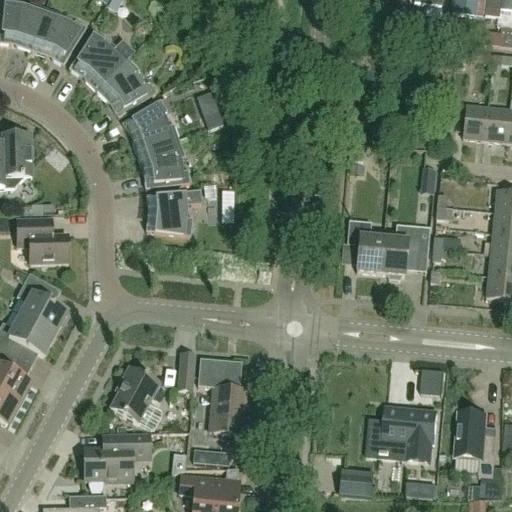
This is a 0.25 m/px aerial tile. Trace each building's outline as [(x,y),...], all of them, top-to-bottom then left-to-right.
[(444,9),(445,0),(416,0),(416,6),(444,9)] [(477,0),(454,0),(453,15),(475,18),(477,0)] [(511,0),(498,0),(497,13),(511,14),(511,0)] [(31,55),(45,13),(29,8),(26,15),(20,13),(14,13),(15,4),(2,3),(0,17),(0,47),(12,49),(31,55)] [(62,19),(45,13),(31,55),(49,62),(62,70),(86,32),(74,25),(70,32),(65,29),(59,27),(62,19)] [(446,27),(432,25),(430,44),(444,45),(446,27)] [(460,28),(446,27),(444,45),(458,47),(460,28)] [(511,46),(511,34),(499,33),(497,51),(511,53),(511,46)] [(95,96),(127,64),(115,52),(109,57),(105,53),(99,50),(104,43),(92,36),(68,74),(82,82),(95,96)] [(482,67),(483,58),(471,57),(470,66),(482,67)] [(511,70),(511,61),(493,59),(491,75),(494,75),(496,69),(511,70)] [(127,64),(95,96),(109,109),(117,122),(155,98),(148,87),(141,91),(138,86),(133,82),(139,76),(127,64)] [(223,130),(211,97),(196,103),(207,135),(223,130)] [(136,160),(178,145),(173,129),(165,132),(163,126),(160,121),(166,116),(159,105),(121,129),(130,142),(136,160)] [(483,146),(487,113),(465,111),(462,143),(483,146)] [(508,115),(487,113),(483,146),(505,148),(508,115)] [(1,140),(1,147),(0,147),(0,193),(13,193),(23,183),(31,183),(30,139),(1,140)] [(184,161),(178,145),(136,160),(143,178),(145,194),(189,189),(187,175),(179,176),(178,170),(176,164),(184,161)] [(349,168),(348,178),(363,179),(363,169),(349,168)] [(213,192),(205,193),(206,206),(214,205),(213,192)] [(428,226),(428,194),(409,193),(408,210),(414,210),(414,226),(428,226)] [(147,216),(145,236),(190,241),(192,223),(183,222),(184,216),(183,210),(201,208),(200,195),(146,201),(147,216)] [(233,228),(234,196),(222,196),(221,228),(233,228)] [(511,197),(496,196),(494,217),(511,219),(511,197)] [(437,200),(436,212),(445,213),(446,200),(437,200)] [(445,213),(436,212),(435,224),(444,224),(445,213)] [(511,219),(494,217),(492,238),(511,240),(511,219)] [(29,269),(67,269),(67,240),(51,241),(51,224),(16,225),(17,252),(29,251),(29,269)] [(371,228),(360,227),(348,226),(346,250),(358,251),(355,277),(379,279),(383,244),(370,242),(371,228)] [(406,255),(427,257),(429,233),(395,230),(394,244),(383,244),(379,279),(386,280),(388,285),(399,286),(402,281),(403,281),(406,255)] [(511,240),(492,238),(490,260),(511,261),(511,240)] [(433,243),(431,267),(440,268),(442,243),(433,243)] [(511,261),(490,260),(488,281),(511,282),(511,261)] [(337,280),(346,280),(347,262),(337,261),(337,280)] [(431,275),(429,287),(438,288),(439,276),(431,275)] [(20,319),(55,338),(66,317),(52,310),(60,295),(29,279),(16,302),(27,307),(20,319)] [(511,282),(488,281),(486,302),(511,304),(511,282)] [(0,354),(18,364),(24,352),(42,361),(55,338),(20,319),(13,334),(2,328),(0,331),(0,354)] [(18,364),(0,354),(0,399),(17,409),(28,387),(4,374),(11,361),(18,364)] [(180,358),(178,380),(177,396),(191,397),(192,381),(194,359),(180,358)] [(199,364),(198,377),(197,391),(212,393),(209,437),(242,440),(246,395),(238,394),(241,367),(199,364)] [(153,411),(148,409),(159,389),(128,372),(119,389),(122,391),(109,414),(137,429),(138,428),(143,430),(150,434),(154,433),(162,419),(161,415),(153,411)] [(17,409),(0,399),(0,427),(5,431),(17,409)] [(365,458),(431,464),(432,448),(434,449),(437,417),(381,412),(380,424),(364,423),(364,424),(368,424),(365,458)] [(479,482),(493,483),(497,442),(484,441),(486,421),(460,419),(456,462),(480,465),(479,482)] [(103,488),(105,487),(132,487),(130,462),(148,461),(148,465),(149,464),(148,439),(102,440),(102,454),(83,454),(84,486),(84,489),(88,488),(90,498),(101,498),(103,490),(103,488)] [(237,474),(226,474),(225,485),(236,486),(237,474)] [(341,479),(339,499),(371,502),(373,482),(341,479)] [(215,498),(216,484),(180,481),(178,498),(193,500),(192,511),(236,511),(237,500),(215,498)] [(105,511),(105,500),(68,501),(68,511),(105,511)]
